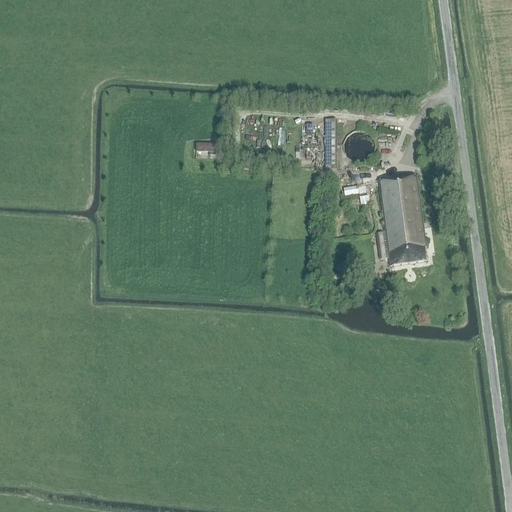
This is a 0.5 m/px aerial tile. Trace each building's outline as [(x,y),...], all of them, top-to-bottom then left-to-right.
[(337,121),(325,121),(325,170),(337,170),(337,121)] [(361,132),(359,132),(357,132),(355,132),(353,133),(352,134),(350,135),(348,136),(347,137),(346,139),(345,140),(344,142),(343,144),(343,146),(343,148),(343,150),(343,152),(344,154),(344,155),(345,157),(346,159),(348,160),(349,161),(351,162),(352,163),(354,164),(356,164),(358,165),(360,165),(362,164),(364,164),(366,163),(367,162),(369,161),(370,160),(372,159),(373,157),(374,155),(375,154),(375,152),(375,150),(375,148),(375,146),(375,144),(374,142),(373,140),(372,139),(371,137),(370,136),(368,135),(366,134),(365,133),(363,132),(361,132)] [(217,145),(196,144),(196,153),(209,153),(209,156),(216,156),(216,153),(217,153),(217,145)] [(378,181),(384,233),(376,235),(379,261),(388,260),(389,268),(426,263),(425,249),(426,249),(417,176),(378,181)] [(361,206),(370,205),(367,186),(357,188),(344,190),(345,197),(359,195),(360,199),(361,206)]
